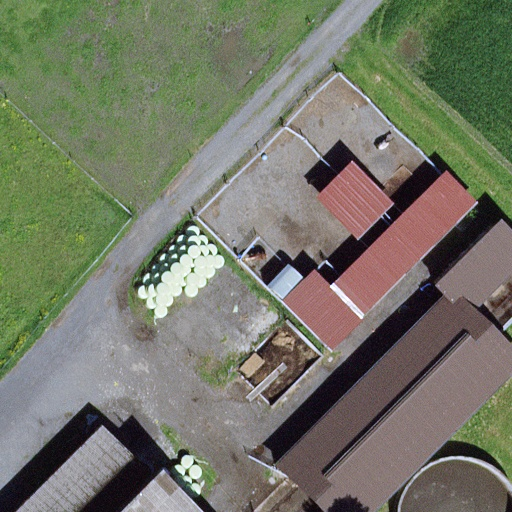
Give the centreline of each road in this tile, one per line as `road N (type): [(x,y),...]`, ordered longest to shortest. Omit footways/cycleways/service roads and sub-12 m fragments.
road 1 (track): [(0,408),(366,0)]
road 2 (unknown): [(238,511),(49,353)]
